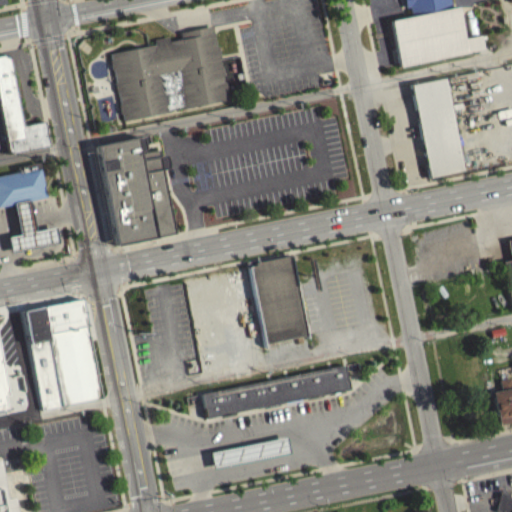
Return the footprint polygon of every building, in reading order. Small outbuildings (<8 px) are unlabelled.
[(403,0),(405,7),(408,6),(410,16),(389,20),(399,66),(482,49),(479,34),(463,37),(456,6),(451,7),(449,0),(403,0)] [(109,53),(110,59),(108,59),(110,69),(112,69),(115,82),(113,83),(115,92),(117,92),(119,103),(117,104),(119,113),(121,113),(122,121),(168,111),(168,109),(180,106),(181,108),(227,98),(225,91),(227,91),(225,81),(223,81),(222,75),(224,74),(222,65),(220,65),(218,57),(220,57),(218,45),(216,45),(212,25),(179,32),(180,39),(168,41),(167,36),(153,39),(154,44),(147,45),(109,53)] [(1,55),(0,55),(0,109),(9,153),(48,145),(43,121),(22,126),(8,60),(1,55)] [(442,77),(408,85),(427,177),(461,170),(442,77)] [(139,136),(93,145),(113,245),(174,233),(157,149),(142,152),(139,136)] [(0,173),(16,170),(15,165),(37,161),(44,195),(27,199),(11,202),(0,204),(0,173)] [(11,202),(27,199),(34,229),(53,225),(56,241),(9,251),(6,235),(18,233),(11,202)] [(511,245),(505,247),(508,267),(502,269),(510,315),(511,314),(511,245)] [(246,267),(254,265),(253,262),(289,255),(305,334),(262,343),(246,267)] [(190,284),(193,302),(189,303),(192,319),(196,318),(198,328),(212,325),(207,299),(205,299),(202,282),(190,284)] [(211,285),(213,293),(210,294),(214,315),(220,346),(239,342),(233,309),(232,309),(227,282),(211,285)] [(40,306),(80,298),(100,397),(60,406),(40,306)] [(20,310),(40,306),(60,406),(40,409),(20,310)] [(0,313),(0,416),(26,412),(7,312),(0,313)] [(199,394),(342,365),(347,388),(204,417),(199,394)] [(491,398),(494,431),(511,429),(511,390),(511,384),(497,386),(498,397),(491,398)] [(207,453),(285,438),(288,454),(210,469),(207,453)] [(0,511),(0,475),(5,497),(11,496),(14,511),(0,511)] [(496,511),(510,511),(508,500),(494,503),(496,511)]
